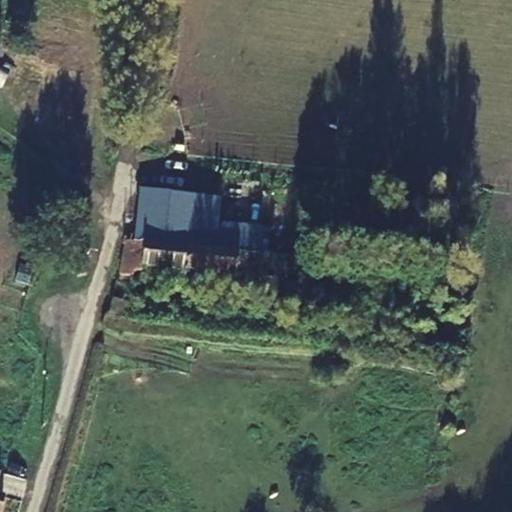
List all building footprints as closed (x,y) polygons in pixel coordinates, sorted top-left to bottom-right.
[(210,251),(212,234),(182,231),(185,197),(141,192),(134,244),(189,249),(210,251)] [(248,254),(249,245),(249,238),(212,234),(210,251),(248,254)] [(122,269),(142,272),(143,265),(164,268),(163,274),(163,281),(185,284),(186,270),(189,249),(134,244),(125,243),(122,269)] [(270,247),(249,245),(248,254),(269,256),(270,247)] [(234,276),(233,285),(236,285),(236,290),(264,293),(265,279),(272,280),(281,280),(281,274),(294,274),(296,259),(269,256),(248,254),(210,251),(189,249),(186,270),(234,276)] [(143,265),(142,272),(163,274),(164,268),(143,265)] [(107,318),(126,321),(129,301),(112,299),(107,318)]
